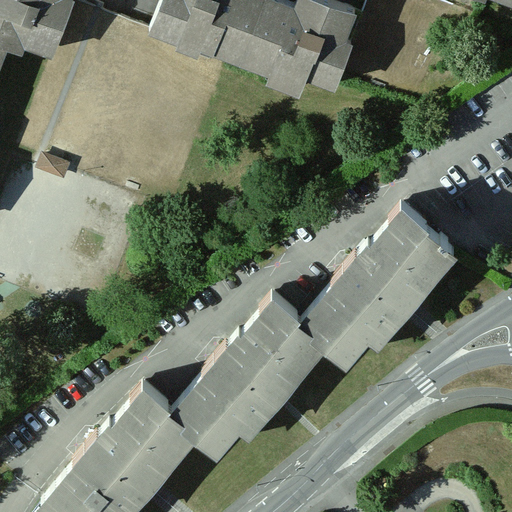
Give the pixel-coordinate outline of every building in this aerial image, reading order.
[(0,0),(0,56),(7,40),(21,46),(25,37),(28,30),(56,41),(72,0),(0,0)] [(335,79),(352,37),(345,35),(335,31),(346,4),(336,0),(297,0),(298,0),(296,0),(162,0),(157,15),(183,25),(180,32),(202,40),(217,46),(221,37),(246,47),(277,59),(274,68),(302,79),(306,68),(335,79)] [(345,35),(356,7),(346,4),(335,31),(345,35)] [(157,15),(154,25),(179,35),(180,32),(183,25),(157,15)] [(54,48),(56,41),(28,30),(25,37),(52,49),(54,48)] [(179,35),(178,39),(199,47),(202,40),(180,32),(179,35)] [(217,46),(242,56),(246,47),(221,37),(217,46)] [(242,56),(274,68),(277,59),(246,47),(242,56)] [(274,68),(271,76),(299,86),(302,79),(274,68)] [(388,213),(392,216),(396,220),(408,204),(401,198),(388,213)] [(55,509),(52,511),(106,511),(110,508),(115,511),(122,511),(141,490),(137,487),(147,475),(159,462),(164,466),(197,427),(210,439),(219,429),(224,434),(239,417),(248,425),(269,401),(264,397),(275,385),(286,372),(291,376),(325,337),(339,349),(349,338),(355,343),(369,329),(377,336),(397,312),(394,309),(394,308),(405,295),(417,282),(421,286),(454,248),(427,224),(428,221),(408,204),(396,220),(392,216),(373,238),(370,235),(359,248),(363,252),(351,266),(339,279),(335,276),(301,316),(295,310),(297,308),(278,293),(265,307),(262,305),(243,327),(241,326),(229,339),(234,343),(223,356),(211,369),(207,365),(172,405),(165,399),(167,397),(148,380),(135,395),(133,394),(114,416),(112,414),(100,428),(103,430),(91,444),(81,456),(78,454),(42,497),(55,509)] [(355,245),(343,260),(351,266),(363,252),(359,248),(355,245)] [(332,273),(335,276),(339,279),(351,266),(343,260),(332,273)] [(425,290),(421,286),(417,282),(405,295),(414,303),(425,290)] [(260,303),(262,305),(265,307),(278,293),(272,288),(260,303)] [(410,308),(414,303),(405,295),(394,308),(394,309),(397,312),(402,316),(410,308)] [(226,336),(216,349),(223,356),(234,343),(229,339),(226,336)] [(345,355),(355,343),(349,338),(339,349),(345,355)] [(204,362),(207,365),(211,369),(223,356),(216,349),(204,362)] [(295,380),(291,376),(286,372),(275,385),(284,393),(295,380)] [(130,392),(133,394),(135,395),(148,380),(143,376),(130,392)] [(279,398),(284,393),(275,385),(264,397),(269,401),(273,405),(279,398)] [(97,426),(86,439),(91,444),(103,430),(100,428),(97,426)] [(215,443),(224,434),(219,429),(210,439),(215,443)] [(75,451),(78,454),(81,456),(91,444),(86,439),(75,451)] [(168,469),(164,466),(159,462),(147,475),(156,482),(168,469)] [(152,488),(156,482),(147,475),(137,487),(141,490),(146,494),(152,488)]
